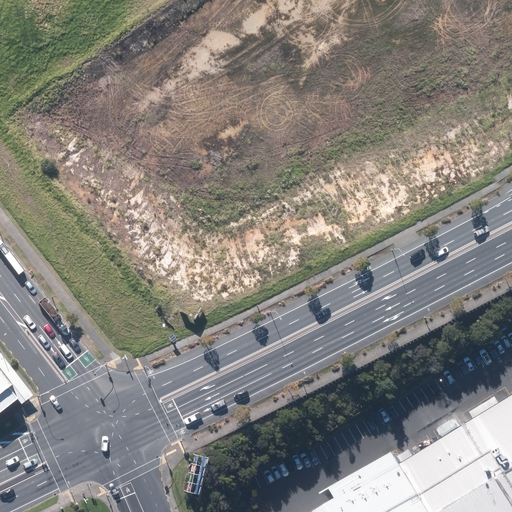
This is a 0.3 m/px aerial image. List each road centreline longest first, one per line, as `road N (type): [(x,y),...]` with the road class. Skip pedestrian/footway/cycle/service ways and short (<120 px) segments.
road 1 (secondary): [(94,416),(511,205)]
road 2 (secondary): [(511,249),(113,449)]
road 3 (tertiary): [(94,416),(53,385),(21,344),(0,293)]
road 4 (tertiary): [(0,293),(72,363),(94,416)]
road 5 (secondary): [(113,449),(0,502)]
